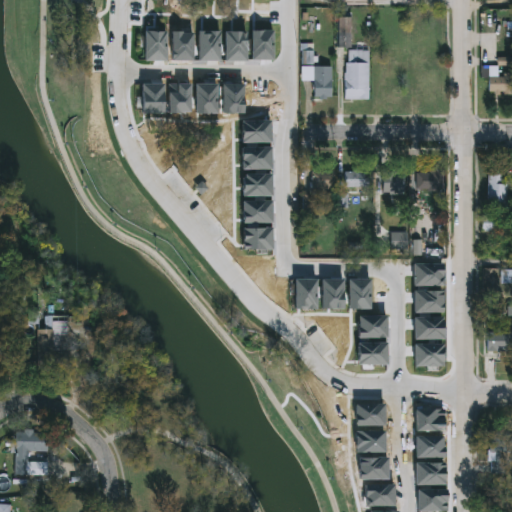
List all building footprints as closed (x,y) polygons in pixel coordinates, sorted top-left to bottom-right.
[(336,48),(351,48),(350,17),(336,17),(336,48)] [(248,60),(271,60),(271,30),(261,30),(260,30),(255,30),(255,31),(249,31),(248,60)] [(168,61),(190,61),(191,33),(180,33),(180,32),(168,31),(168,61)] [(195,61),(217,62),(217,31),(196,31),(195,61)] [(222,61),(244,61),(244,31),(222,31),(222,61)] [(142,61),(164,61),(164,48),(165,47),(165,43),(164,42),(164,32),(142,32),(142,61)] [(300,65),(313,65),(313,63),(317,63),(318,56),(313,56),(313,51),(313,44),(299,43),(299,51),(300,51),(300,65)] [(369,49),(368,98),(345,97),(345,49),(369,49)] [(441,73),(433,73),(433,56),(411,56),(411,70),(423,70),(423,101),(441,101),(441,73)] [(210,85),(228,85),(228,102),(259,103),(260,60),(211,59),(210,85)] [(400,100),(400,62),(383,62),(383,100),(400,100)] [(332,96),(313,97),(313,79),(302,79),(302,65),(331,65),(332,96)] [(511,72),(511,92),(488,92),(488,72),(511,72)] [(160,114),(139,114),(139,84),(160,84),(160,114)] [(192,84),(214,84),(214,97),(215,97),(215,102),(214,102),(214,113),(192,113),(192,84)] [(219,84),(241,84),(241,114),(219,114),(219,84)] [(187,114),(165,114),(165,85),(187,85),(187,114)] [(239,143),(239,121),(268,121),(268,143),(239,143)] [(239,170),(239,148),(268,148),(268,170),(239,170)] [(311,187),(311,170),(334,170),(334,187),(311,187)] [(344,170),(368,170),(368,186),(344,186),(344,170)] [(404,170),(404,191),(381,191),(381,170),(404,170)] [(443,189),(416,189),(416,170),(443,170),(443,189)] [(488,172),(506,172),(506,206),(488,206),(488,172)] [(239,198),(239,175),(268,175),(268,197),(239,198)] [(240,224),(240,201),(269,201),(269,224),(240,224)] [(482,230),(482,215),(497,215),(497,230),(482,230)] [(240,250),(240,227),(269,227),(269,250),(240,250)] [(392,232),(408,232),(408,248),(392,248),(392,232)] [(440,286),(411,286),(411,264),(440,264),(440,286)] [(292,310),(291,280),(313,280),(313,310),(292,310)] [(345,309),(345,281),(367,280),(367,309),(345,309)] [(319,310),(319,281),(340,281),(340,310),(319,310)] [(439,314),(410,314),(410,292),(439,291),(439,314)] [(37,326),(45,326),(46,314),(68,314),(67,369),(36,368),(37,326)] [(355,339),(355,316),(384,316),(384,339),(355,339)] [(440,339),(412,340),(412,317),(440,317),(440,339)] [(511,351),(487,351),(487,327),(511,327),(511,351)] [(383,365),(355,365),(354,343),(383,343),(383,365)] [(440,367),(411,367),(411,344),(440,344),(440,367)] [(353,427),(353,404),(381,404),(381,427),(353,427)] [(412,432),(412,409),(442,409),(442,431),(412,432)] [(16,428),(49,429),(48,448),(29,448),(29,459),(48,460),(48,473),(15,472),(16,428)] [(352,454),(352,430),(381,430),(381,454),(352,454)] [(511,452),(505,452),(505,467),(490,467),(490,430),(511,430),(511,452)] [(412,437),(440,437),(440,459),(412,459),(412,437)] [(356,481),(356,458),(385,458),(385,480),(356,481)] [(442,485),(412,485),(412,463),(442,463),(442,485)] [(391,507),(362,507),(362,485),(391,485),(391,507)] [(444,511),(413,511),(413,491),(444,491),(444,511)] [(88,511),(65,511),(65,507),(56,507),(55,496),(92,495),(92,507),(88,507),(88,511)]
